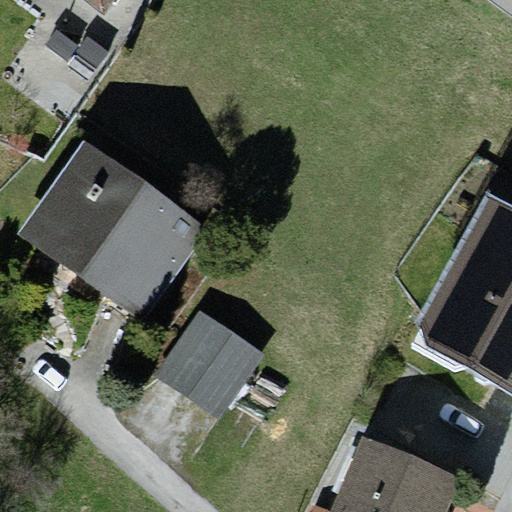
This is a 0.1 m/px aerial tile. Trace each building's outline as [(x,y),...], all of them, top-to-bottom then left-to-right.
[(116,0),(59,0),(97,27),(116,0)] [(205,237),(75,149),(10,245),(140,333),(205,237)] [(511,236),(480,219),(404,361),(511,418),(511,236)] [(257,366),(188,318),(147,377),(216,425),(257,366)] [(447,511),(454,497),(357,455),(332,511),(447,511)]
